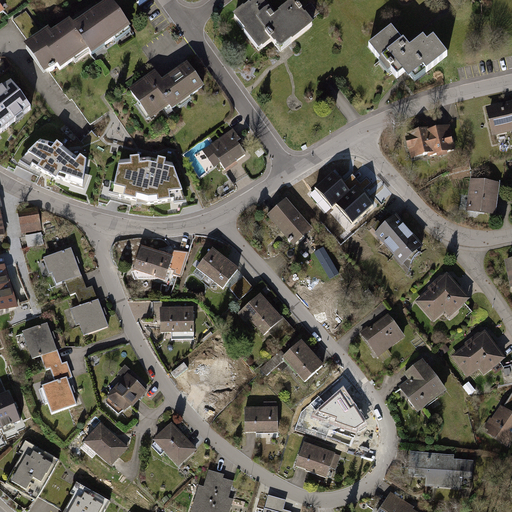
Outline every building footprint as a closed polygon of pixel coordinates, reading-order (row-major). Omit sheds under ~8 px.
[(242,12),(232,19),(244,34),(247,32),(262,50),(270,44),(274,48),(286,38),(292,46),(312,30),(297,11),(296,13),(291,7),(273,21),(258,3),(244,14),(242,12)] [(129,32),(109,4),(71,31),(68,26),(49,39),(46,34),(22,51),(40,77),(54,67),(58,73),(85,54),(90,60),(129,32)] [(390,29),(368,47),(395,80),(401,76),(406,83),(422,70),(425,74),(445,57),(431,40),(425,45),(421,40),(408,51),(390,29)] [(203,90),(186,66),(161,84),(153,73),(127,92),(149,121),(166,108),(171,114),(203,90)] [(0,132),(30,111),(12,85),(0,93),(0,132)] [(511,102),(484,109),(490,137),(511,131),(511,102)] [(454,151),(448,127),(430,132),(429,129),(404,135),(410,159),(426,154),(427,157),(454,151)] [(224,171),(244,156),(235,144),(239,141),(231,131),(207,149),(224,171)] [(54,143),(40,139),(23,157),(56,177),(58,175),(83,185),(86,158),(81,153),(78,156),(57,140),(54,143)] [(148,159),(120,162),(112,193),(144,201),(184,197),(171,163),(148,159)] [(334,171),(316,187),(332,206),(336,203),(350,190),(334,171)] [(497,184),(469,180),(465,212),(493,216),(497,184)] [(350,190),(336,203),(353,222),(373,204),(356,185),(350,190)] [(309,228),(284,201),(266,218),(291,245),(309,228)] [(20,211),(24,234),(44,230),(40,208),(20,211)] [(406,233),(393,217),(372,235),(386,251),(406,233)] [(420,248),(406,233),(386,251),(400,266),(420,248)] [(171,258),(139,248),(132,273),(163,283),(171,258)] [(79,277),(69,251),(42,261),(47,276),(50,275),(55,287),(62,284),(79,277)] [(236,272),(211,252),(195,271),(221,291),(236,272)] [(509,289),(511,288),(511,260),(503,263),(509,289)] [(5,263),(0,265),(0,312),(18,306),(5,263)] [(467,302),(444,276),(414,303),(431,322),(442,312),(447,318),(467,302)] [(84,290),(79,277),(62,284),(68,298),(74,295),(79,308),(96,302),(91,288),(84,290)] [(251,289),(241,278),(228,290),(238,301),(251,289)] [(281,322),(259,297),(240,315),(262,339),(281,322)] [(107,328),(97,302),(96,302),(79,308),(69,312),(75,327),(77,326),(82,338),(107,328)] [(191,310),(158,311),(159,336),(192,335),(191,310)] [(402,338),(386,316),(359,335),(375,357),(402,338)] [(274,331),(281,338),(293,327),(287,320),(274,331)] [(55,352),(45,325),(20,335),(30,362),(38,359),(55,352)] [(503,361),(483,334),(450,357),(465,378),(477,369),(482,376),(503,361)] [(321,368),(300,344),(282,360),(303,384),(321,368)] [(55,352),(38,359),(43,373),(49,371),(54,384),(65,380),(70,378),(65,364),(60,365),(55,352)] [(232,392),(231,360),(197,361),(198,387),(209,387),(209,393),(232,392)] [(442,392),(420,362),(403,374),(408,382),(398,390),(412,409),(418,405),(420,409),(442,392)] [(145,392),(126,376),(106,398),(122,413),(128,408),(130,410),(145,392)] [(75,407),(65,380),(54,384),(40,389),(50,416),(75,407)] [(365,422),(344,389),(316,415),(355,428),(365,422)] [(8,392),(0,395),(0,429),(21,421),(8,392)] [(276,434),(275,403),(262,403),(263,409),(244,410),(244,435),(276,434)] [(511,437),(511,416),(500,408),(491,421),(488,419),(480,430),(505,447),(511,437)] [(195,451),(169,425),(152,443),(177,469),(195,451)] [(127,450),(99,426),(83,445),(110,469),(127,450)] [(57,461),(24,442),(18,452),(21,454),(5,484),(34,501),(57,461)] [(332,455),(301,444),(293,469),(324,479),(332,455)] [(468,483),(470,465),(450,463),(450,461),(426,459),(426,460),(419,460),(418,473),(405,472),(404,479),(424,481),(423,489),(458,493),(459,482),(468,483)] [(220,476),(208,472),(203,489),(198,488),(190,511),(209,511),(218,479),(220,476)] [(231,483),(218,479),(209,511),(228,511),(231,502),(226,501),(231,483)] [(103,511),(109,503),(76,484),(70,494),(74,496),(65,511),(103,511)] [(388,494),(376,511),(409,511),(412,509),(388,494)]
